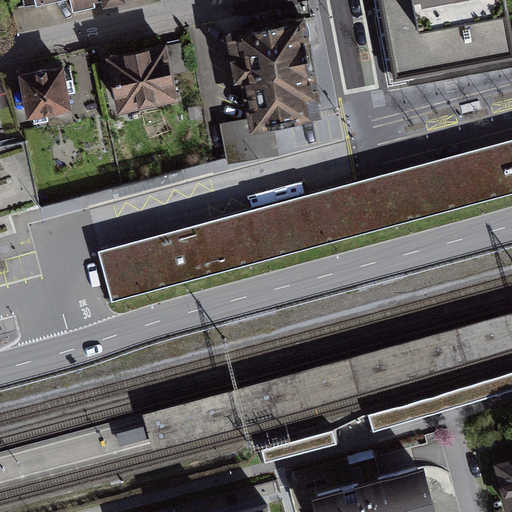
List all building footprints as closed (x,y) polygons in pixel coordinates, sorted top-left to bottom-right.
[(67,0),(69,8),(106,0),(108,0),(67,0)] [(390,81),(511,59),(511,37),(505,0),(377,0),(378,5),(390,81)] [(301,7),(230,23),(250,116),(251,122),(271,118),(323,107),(301,7)] [(180,95),(166,34),(105,48),(120,110),(180,95)] [(65,61),(19,69),(27,114),(73,105),(69,81),(65,61)] [(251,122),(250,116),(220,122),(227,156),(229,164),(278,154),(271,118),(251,122)] [(511,138),(489,144),(100,249),(113,298),(511,191),(511,138)] [(511,306),(141,411),(150,443),(511,340),(511,306)] [(511,374),(419,402),(370,417),(373,426),(375,433),(511,391),(511,374)] [(289,460),(339,444),(333,426),(284,442),(289,460)] [(511,511),(511,451),(495,456),(510,511),(511,511)] [(421,466),(314,495),(318,511),(435,511),(426,475),(421,466)]
